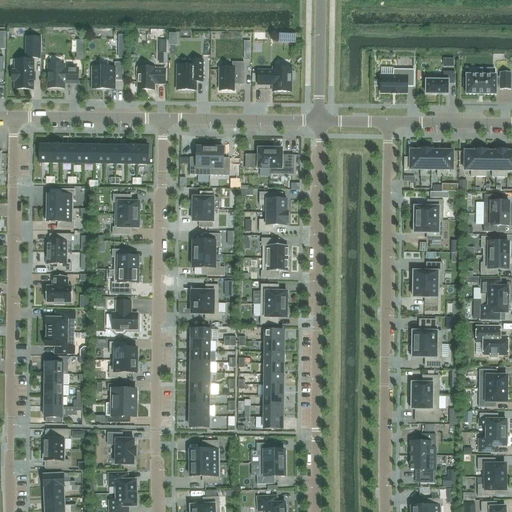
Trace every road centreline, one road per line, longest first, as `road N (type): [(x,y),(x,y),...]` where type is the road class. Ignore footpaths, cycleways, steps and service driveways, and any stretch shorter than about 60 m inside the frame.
road 1 (residential): [(8,511),(13,117)]
road 2 (residential): [(155,511),(162,118)]
road 3 (residential): [(318,121),(317,511)]
road 4 (residential): [(383,511),(387,122)]
road 5 (residential): [(162,118),(318,121)]
road 6 (residential): [(13,117),(162,118)]
road 7 (residential): [(387,122),(511,124)]
road 8 (residential): [(320,0),(318,121)]
